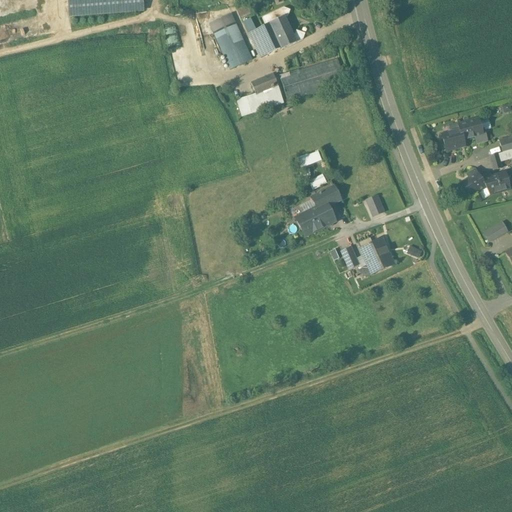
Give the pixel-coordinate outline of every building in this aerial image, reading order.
[(140,0),(70,0),(71,17),(142,12),(140,0)] [(285,19),(288,17),(290,11),(284,9),(262,19),(266,26),(284,18),(285,19)] [(256,31),(267,56),(282,49),(282,50),(296,43),(293,36),(285,19),(284,18),(266,26),(256,31)] [(252,61),(236,26),(214,36),(230,70),(252,61)] [(251,37),(247,39),(252,50),(256,48),(261,58),(267,56),(256,31),(249,34),(251,37)] [(295,35),(293,36),(296,43),(303,40),(305,35),(296,31),(295,35)] [(337,59),(279,77),(287,102),(345,84),(337,59)] [(273,75),(251,84),(255,95),(256,96),(277,87),(278,87),(273,75)] [(283,105),(277,87),(256,96),(255,95),(236,102),(242,118),(283,105)] [(460,131),(463,141),(475,138),(477,144),(487,141),(483,130),(481,130),(478,120),(458,126),(459,131),(460,131)] [(459,131),(442,136),(446,153),(465,148),(463,141),(460,131),(459,131)] [(511,138),(499,142),(503,154),(511,151),(511,150),(511,138)] [(498,155),(500,162),(511,158),(511,151),(503,154),(498,155)] [(316,152),(297,161),(301,169),(319,161),(316,152)] [(498,155),(489,158),(493,171),(502,168),(500,162),(498,155)] [(474,171),(467,175),(469,179),(461,184),(470,198),(478,193),(485,189),(478,178),(474,171)] [(309,181),(312,189),(328,183),(324,174),(309,181)] [(478,178),(485,189),(488,187),(492,195),(509,190),(505,174),(486,179),(485,176),(478,178)] [(326,204),(328,207),(341,201),(334,187),(311,198),(316,208),(326,204)] [(485,189),(478,193),(482,200),(490,196),(492,195),(488,187),(485,189)] [(377,196),(366,201),(373,218),(384,213),(377,196)] [(316,208),(295,219),(305,238),(335,222),(328,207),(326,204),(316,208)] [(500,223),(480,233),(485,241),(504,232),(500,223)] [(357,245),(359,249),(372,244),(370,239),(357,245)] [(372,244),(359,249),(363,256),(367,266),(371,276),(394,266),(382,240),(372,244)] [(421,252),(410,247),(407,254),(419,259),(421,252)] [(336,249),(331,251),(334,261),(339,259),(336,249)] [(358,266),(355,260),(350,249),(341,253),(349,270),(358,266)] [(359,269),(361,269),(367,266),(363,256),(355,260),(358,266),(359,269)] [(365,279),(371,276),(367,266),(361,269),(365,279)]
